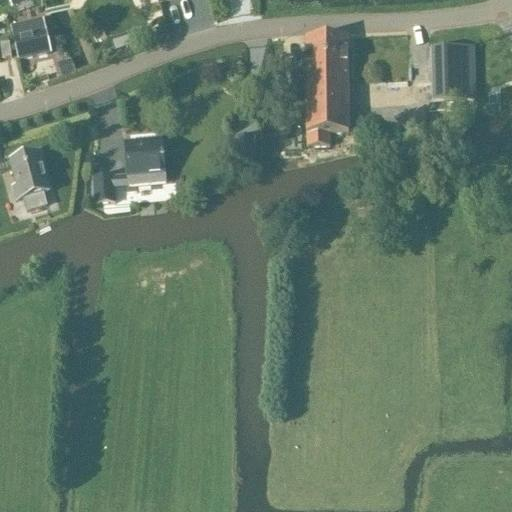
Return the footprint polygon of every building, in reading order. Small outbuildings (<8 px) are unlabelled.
[(13,35),(19,62),(51,54),(44,27),(13,35)] [(133,34),(110,42),(114,52),(137,44),(133,34)] [(346,39),(305,39),(305,85),(347,84),(346,39)] [(11,58),(9,44),(0,45),(2,60),(11,58)] [(476,101),(474,49),(434,51),(436,103),(476,101)] [(74,73),(71,62),(59,65),(63,77),(74,73)] [(347,86),(305,86),(306,136),(348,136),(347,86)] [(496,97),(489,98),(489,107),(497,106),(496,97)] [(252,163),(253,139),(238,138),(237,163),(252,163)] [(128,183),(165,180),(161,144),(125,147),(128,183)] [(41,194),(47,193),(38,155),(11,162),(17,187),(12,188),(15,201),(24,199),(27,211),(44,207),(41,194)] [(96,205),(115,203),(113,178),(94,180),(96,205)]
